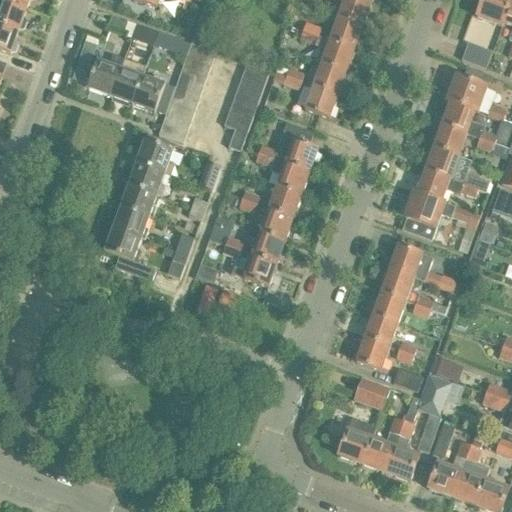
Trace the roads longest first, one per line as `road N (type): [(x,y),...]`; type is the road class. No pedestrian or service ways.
road 1 (residential): [(276,464),(268,455),(272,434),(431,0)]
road 2 (residential): [(71,0),(0,207)]
